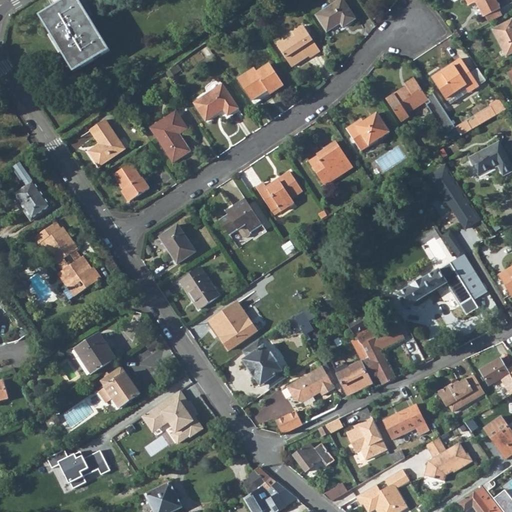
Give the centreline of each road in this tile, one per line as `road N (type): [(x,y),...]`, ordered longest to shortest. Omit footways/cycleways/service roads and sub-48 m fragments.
road 1 (residential): [(411,27),(375,45),(319,102),(113,238)]
road 2 (residential): [(113,238),(259,452),(331,511)]
road 3 (residential): [(0,68),(113,238)]
road 4 (residential): [(511,329),(339,413)]
